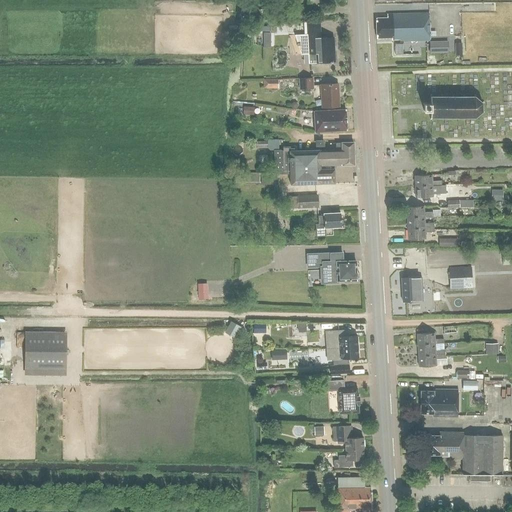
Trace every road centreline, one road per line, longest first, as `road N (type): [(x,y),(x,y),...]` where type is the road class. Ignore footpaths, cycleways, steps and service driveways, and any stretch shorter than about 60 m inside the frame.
road 1 (primary): [(390,511),(360,0)]
road 2 (track): [(506,319),(377,317)]
